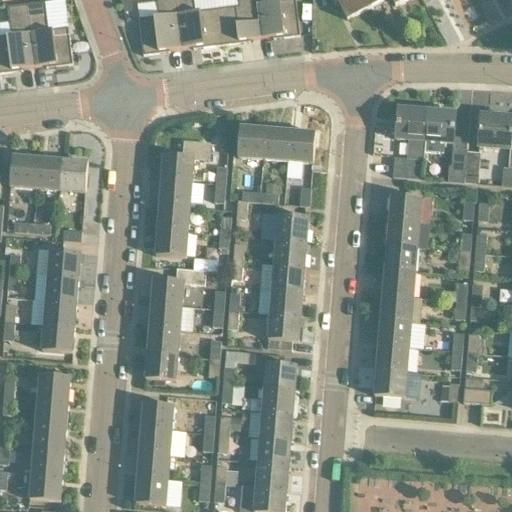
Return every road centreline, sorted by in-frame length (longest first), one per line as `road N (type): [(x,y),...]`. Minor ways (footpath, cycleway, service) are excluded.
road 1 (residential): [(321,511),(360,76)]
road 2 (residential): [(94,511),(121,101)]
road 3 (residential): [(121,101),(360,76)]
road 4 (residential): [(360,76),(511,72)]
road 5 (residential): [(0,115),(121,101)]
